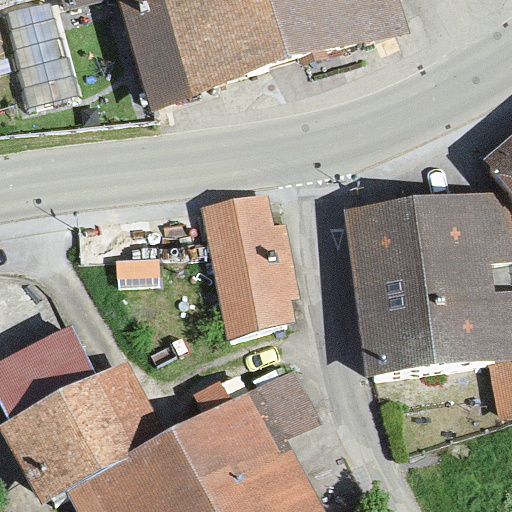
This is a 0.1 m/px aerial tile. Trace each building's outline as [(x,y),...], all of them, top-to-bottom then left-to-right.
[(122,0),(152,106),(394,33),(384,0),(122,0)] [(511,152),(488,172),(511,200),(511,152)] [(248,205),(205,214),(230,346),(286,330),(281,303),(297,299),(284,229),(268,231),(265,215),(261,209),(256,206),(248,205)] [(511,257),(503,208),(354,226),(373,383),(511,364),(511,257)] [(71,337),(0,371),(0,407),(12,430),(7,432),(55,510),(93,488),(104,511),(119,511),(151,497),(134,462),(71,337)] [(308,416),(289,380),(253,398),(134,462),(151,497),(119,511),(313,511),(272,435),(308,416)]
